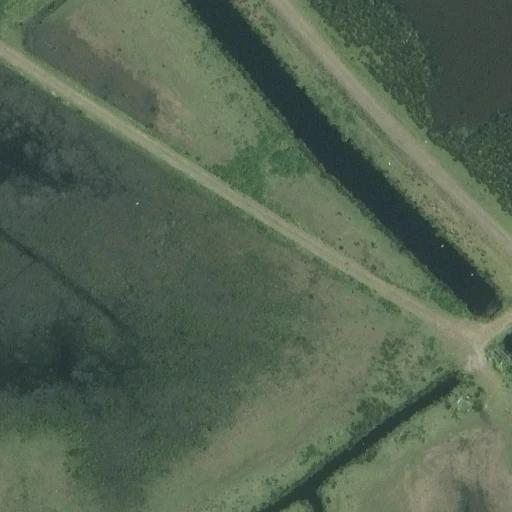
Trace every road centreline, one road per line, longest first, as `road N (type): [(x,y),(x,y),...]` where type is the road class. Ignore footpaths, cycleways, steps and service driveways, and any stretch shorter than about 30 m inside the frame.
road 1 (track): [(0,54),(442,324),(483,334),(511,317)]
road 2 (track): [(276,0),(511,246)]
